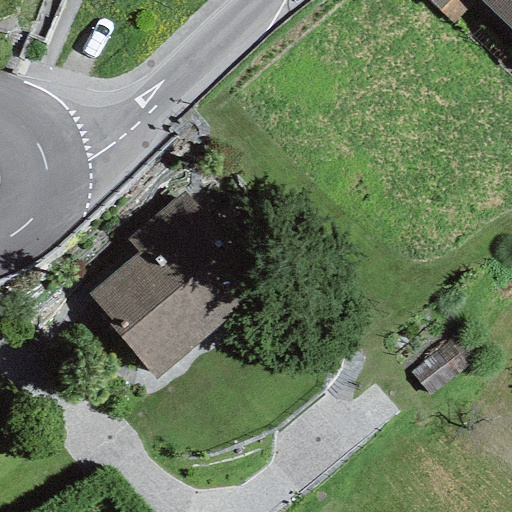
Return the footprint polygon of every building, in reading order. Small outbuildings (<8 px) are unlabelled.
[(426,0),(439,12),(451,0),(426,0)] [(451,0),(439,12),(452,24),(476,0),(451,0)] [(511,41),(511,0),(478,0),(511,32),(511,38),(511,40),(511,41)] [(109,326),(157,380),(268,282),(182,186),(122,239),(133,251),(85,293),(112,323),(109,326)] [(430,395),(478,357),(459,334),(410,372),(430,395)]
